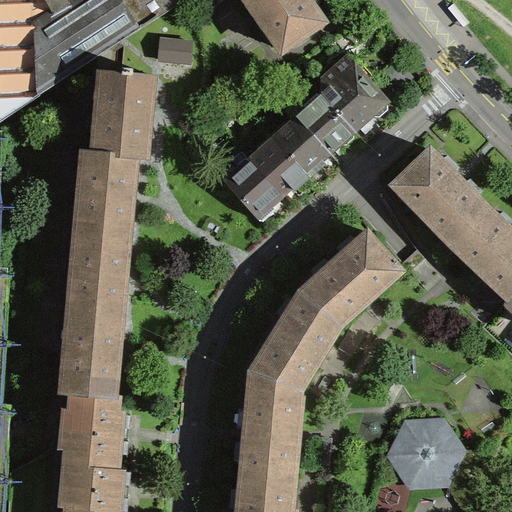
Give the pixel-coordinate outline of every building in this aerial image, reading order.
[(0,0),(0,120),(183,1),(184,3),(188,0),(0,0)] [(301,39),(321,25),(304,0),(242,0),(276,48),(297,33),(301,39)] [(189,45),(158,42),(157,62),(188,65),(189,45)] [(364,73),(361,70),(355,71),(345,59),(320,82),(319,97),(335,116),(369,86),(366,83),(368,78),(364,73)] [(411,81),(395,62),(382,74),(399,92),(411,81)] [(97,135),(95,135),(93,153),(93,155),(133,158),(132,160),(143,161),(146,127),(148,127),(148,123),(149,112),(147,112),(150,78),(130,76),(130,72),(120,71),(120,75),(100,73),(98,95),(100,96),(97,135)] [(384,112),(384,105),(385,104),(369,86),(335,116),(351,133),(352,134),(362,124),(370,118),(376,119),(384,112)] [(343,147),(351,140),(350,134),(351,133),(335,116),(319,97),(314,96),(301,108),(305,111),(295,119),(327,155),(333,149),(336,146),(343,147)] [(321,167),(317,163),(327,155),(295,119),(285,129),(288,133),(275,145),(306,180),(315,172),(321,167)] [(261,157),(258,153),(247,162),(279,197),(288,189),(292,193),(295,190),(306,180),(275,145),(261,157)] [(133,158),(93,155),(93,153),(83,152),(81,174),(83,174),(79,214),(77,213),(75,234),(125,238),(128,206),(131,206),(131,202),(132,191),(130,191),(132,160),(133,158)] [(449,246),(484,210),(445,170),(427,152),(391,187),(449,246)] [(271,211),(267,208),(279,197),(247,162),(237,171),(241,175),(227,188),(258,223),(267,215),(271,211)] [(511,236),(502,227),(484,210),(449,246),(507,301),(511,295),(511,236)] [(125,238),(75,234),(73,254),(75,254),(72,293),(70,293),(68,313),(118,318),(121,285),(123,286),(124,281),(125,271),(122,271),(125,238)] [(304,289),(338,326),(398,273),(365,235),(323,272),(304,289)] [(249,373),(248,380),(294,393),(295,394),(338,326),(304,289),(299,293),(267,345),(249,373)] [(66,333),(68,334),(65,373),(63,373),(61,393),(68,394),(111,398),(114,365),(116,365),(117,362),(118,351),(115,350),(118,318),(68,313),(66,333)] [(243,444),(239,478),(291,483),(298,405),(292,404),(292,400),(294,393),(248,380),(243,444)] [(63,450),(62,467),(115,472),(115,470),(117,455),(120,414),(115,413),(117,398),(111,398),(68,394),(67,411),(60,410),(57,450),(63,450)] [(389,458),(409,487),(425,486),(480,483),(496,452),(460,454),(440,425),(405,427),(389,458)] [(116,511),(117,511),(120,470),(115,470),(115,472),(62,467),(60,467),(57,507),(64,507),(63,511),(116,511)] [(236,511),(288,511),(291,483),(239,478),(236,511)]
